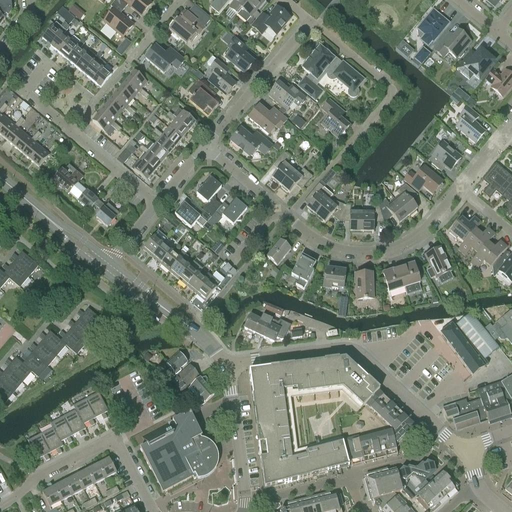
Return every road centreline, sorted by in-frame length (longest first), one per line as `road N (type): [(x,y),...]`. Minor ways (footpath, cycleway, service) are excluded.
road 1 (tertiary): [(468,451),(355,351),(225,365)]
road 2 (residential): [(460,189),(427,228),(387,251),(322,242),(277,208)]
road 3 (residential): [(0,509),(115,439),(153,511)]
road 4 (residential): [(156,201),(23,91),(45,65)]
road 5 (residential): [(344,148),(391,96),(314,24)]
road 6 (residential): [(205,146),(314,24)]
road 7 (tertiary): [(242,511),(243,466),(225,365)]
road 8 (tertiary): [(106,265),(0,176)]
